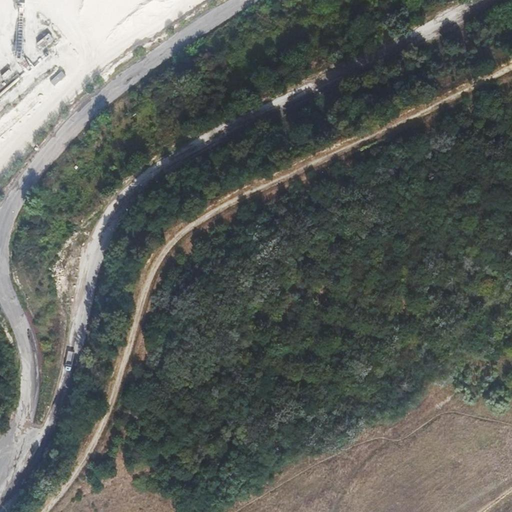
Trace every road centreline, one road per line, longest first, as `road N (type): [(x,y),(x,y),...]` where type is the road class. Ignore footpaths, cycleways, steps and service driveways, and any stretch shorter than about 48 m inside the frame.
road 1 (track): [(0,501),(56,412),(98,240),(132,186),(215,134),(480,0)]
road 2 (track): [(43,511),(87,459),(146,285),(193,223),(511,68)]
